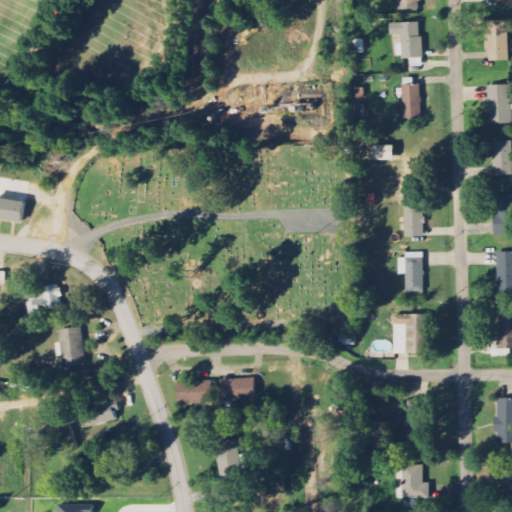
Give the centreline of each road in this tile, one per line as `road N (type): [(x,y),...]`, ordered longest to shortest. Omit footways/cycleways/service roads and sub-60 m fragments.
road 1 (residential): [(466,511),(453,0)]
road 2 (residential): [(137,354),(272,349),(367,375),(511,376)]
road 3 (residential): [(184,511),(170,445),(116,298),(98,273),(68,255)]
